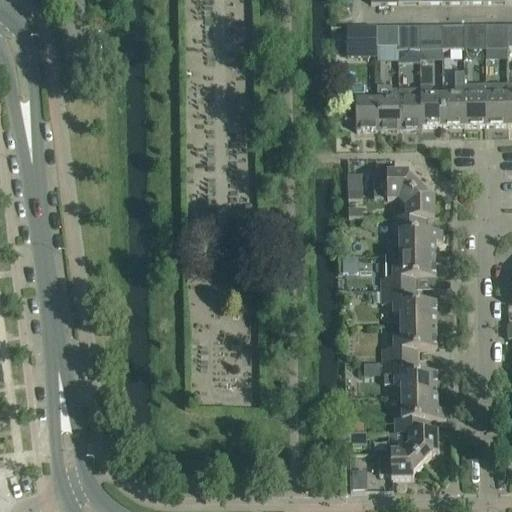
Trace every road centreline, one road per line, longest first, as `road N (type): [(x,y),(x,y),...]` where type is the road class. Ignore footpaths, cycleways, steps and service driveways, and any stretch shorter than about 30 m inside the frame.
road 1 (residential): [(488,511),(484,250),(491,233),(511,224)]
road 2 (tertiary): [(30,164),(55,334)]
road 3 (residential): [(362,0),(362,16),(511,15)]
road 4 (tertiary): [(30,164),(29,54),(25,36),(0,10)]
road 5 (tertiary): [(55,334),(50,375),(62,494)]
road 6 (tertiary): [(87,483),(55,334)]
